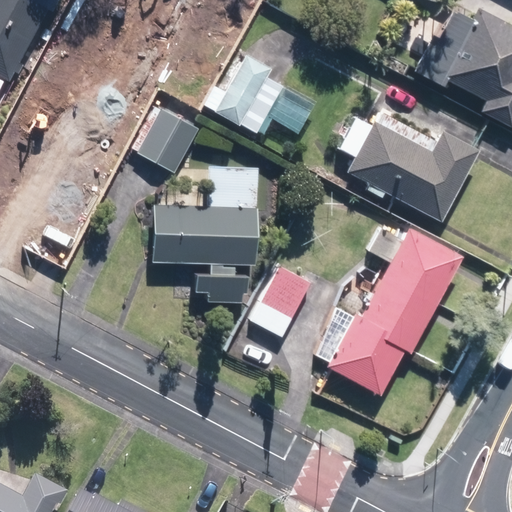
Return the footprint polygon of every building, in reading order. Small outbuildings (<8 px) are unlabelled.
[(0,0),(0,77),(2,79),(40,8),(25,0),(0,0)] [(428,35),(409,70),(436,85),(441,77),(483,100),(477,110),(504,124),(509,114),(511,115),(511,30),(473,9),(467,21),(448,10),(433,38),(428,35)] [(108,28),(106,27),(65,99),(46,106),(56,129),(0,162),(0,172),(26,226),(72,203),(65,186),(91,170),(83,156),(120,133),(113,122),(144,66),(125,55),(131,42),(108,28)] [(266,68),(241,55),(210,111),(251,133),(252,131),(258,134),(267,118),(293,132),(309,102),(262,76),(266,68)] [(198,128),(160,109),(138,151),(176,170),(198,128)] [(371,115),(344,164),(436,213),(473,144),(438,126),(428,145),(371,115)] [(149,204),(147,260),(206,262),(205,276),(190,275),(190,289),(205,290),(205,298),(236,299),(236,275),(228,275),(229,262),(249,263),(252,168),(204,166),(203,206),(149,204)] [(404,353),(456,256),(403,228),(356,317),(351,314),(324,366),(375,392),(397,350),(404,353)] [(306,282),(274,266),(246,319),(278,336),(306,282)] [(0,489),(0,511),(51,511),(63,492),(30,474),(16,498),(0,489)] [(126,511),(77,486),(62,511),(126,511)]
